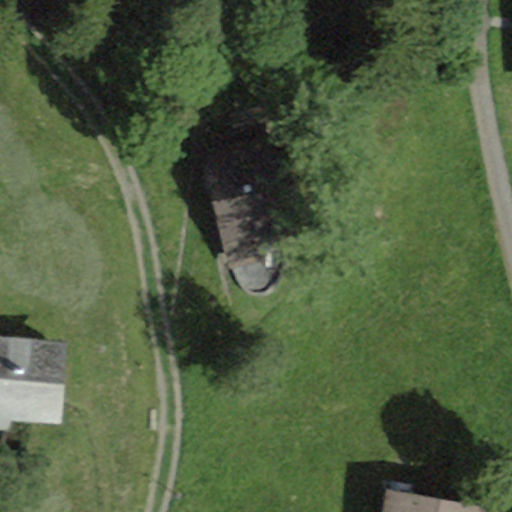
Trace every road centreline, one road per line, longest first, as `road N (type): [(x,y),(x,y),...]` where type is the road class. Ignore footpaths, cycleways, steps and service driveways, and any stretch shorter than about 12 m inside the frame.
road 1 (track): [(156,511),(170,397),(135,199),(81,87),(0,8)]
road 2 (track): [(466,0),(511,233)]
